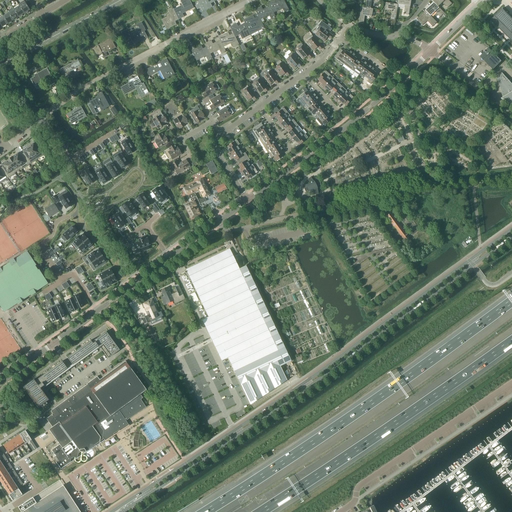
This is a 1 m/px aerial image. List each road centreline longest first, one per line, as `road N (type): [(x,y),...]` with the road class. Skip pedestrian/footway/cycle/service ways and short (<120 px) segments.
road 1 (tertiary): [(511,230),(113,511)]
road 2 (tertiary): [(122,511),(511,237)]
road 3 (motorway): [(511,303),(206,511)]
road 4 (motorway): [(258,511),(511,340)]
road 5 (residential): [(511,180),(377,195),(233,230),(221,220)]
road 6 (residential): [(41,119),(85,86),(251,0)]
road 7 (residential): [(247,200),(432,51)]
road 8 (secondary): [(0,66),(123,0)]
road 9 (residential): [(0,383),(98,310)]
